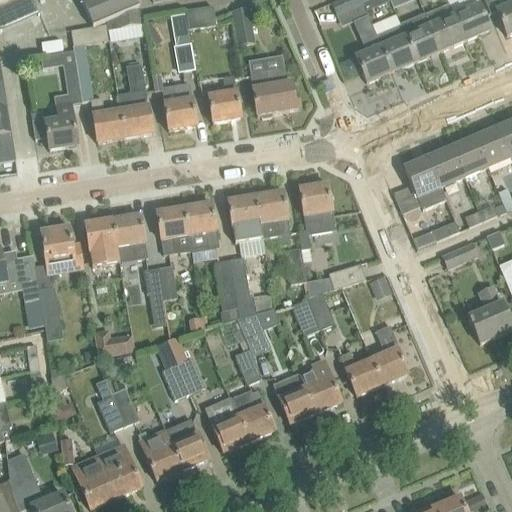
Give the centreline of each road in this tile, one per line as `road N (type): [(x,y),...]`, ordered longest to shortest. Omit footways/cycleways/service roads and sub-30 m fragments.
road 1 (residential): [(0,204),(356,149)]
road 2 (residential): [(471,419),(356,149)]
road 3 (unclassified): [(248,511),(471,419)]
road 4 (residential): [(356,149),(511,85)]
road 5 (residential): [(356,149),(294,0)]
